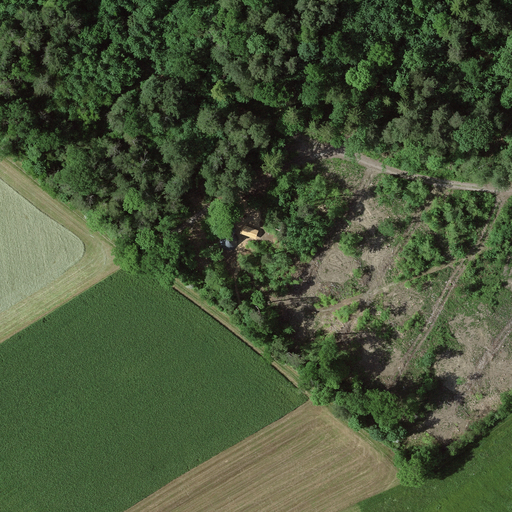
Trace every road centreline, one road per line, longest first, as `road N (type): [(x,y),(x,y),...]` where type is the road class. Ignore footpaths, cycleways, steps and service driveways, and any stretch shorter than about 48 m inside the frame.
road 1 (track): [(64,0),(178,85),(335,150),(391,48),(435,0)]
road 2 (track): [(511,190),(421,179),(335,150),(248,185),(136,255)]
